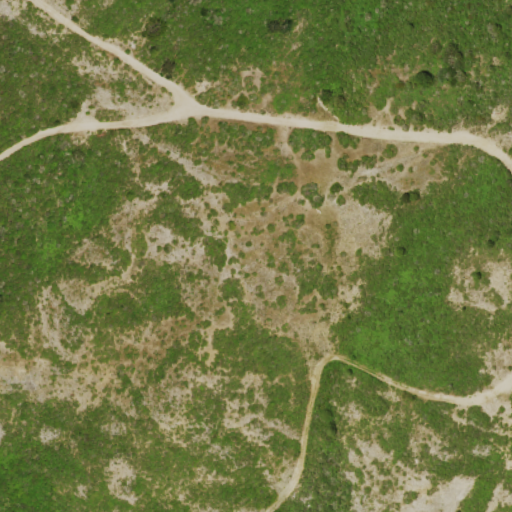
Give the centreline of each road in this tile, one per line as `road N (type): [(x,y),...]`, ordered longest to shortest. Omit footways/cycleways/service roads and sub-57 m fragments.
road 1 (track): [(0,156),(44,132),(81,124),(216,111),(478,143),(511,173)]
road 2 (track): [(216,111),(36,0)]
